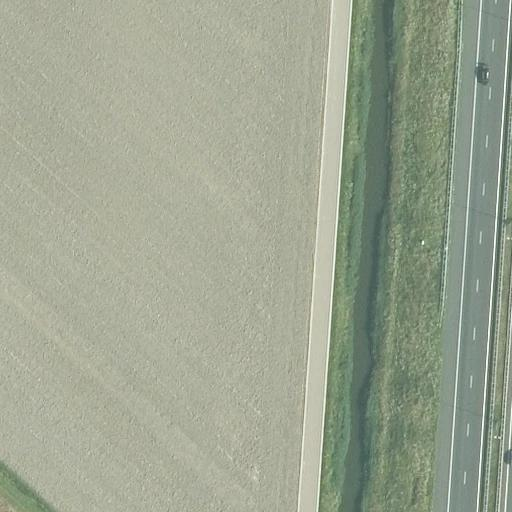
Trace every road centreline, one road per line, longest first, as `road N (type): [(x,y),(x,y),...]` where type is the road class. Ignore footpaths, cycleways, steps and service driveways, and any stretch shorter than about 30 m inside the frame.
road 1 (unclassified): [(309,511),(343,0)]
road 2 (motorway): [(495,0),(462,511)]
